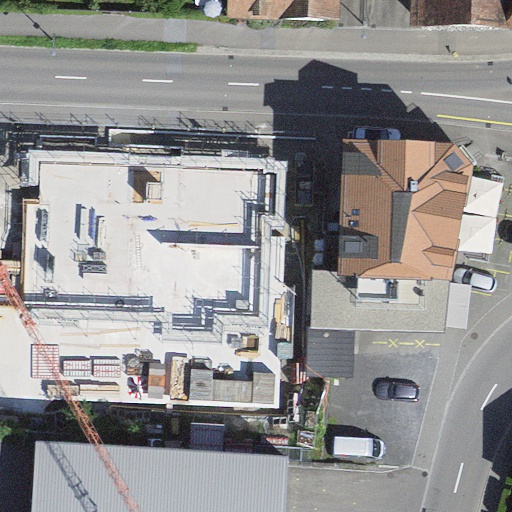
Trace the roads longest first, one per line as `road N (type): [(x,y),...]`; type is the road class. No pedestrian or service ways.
road 1 (tertiary): [(0,78),(511,96)]
road 2 (residential): [(511,372),(487,399),(450,511)]
